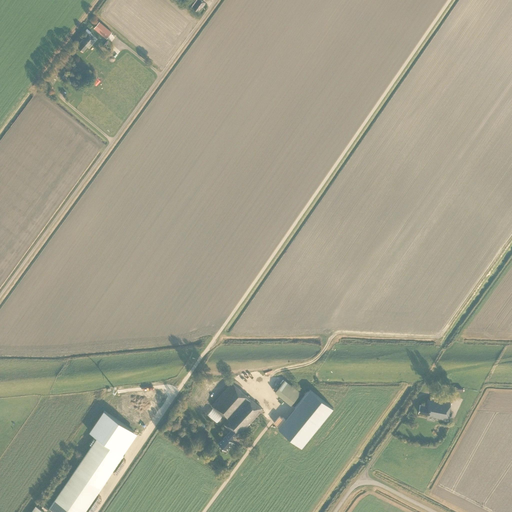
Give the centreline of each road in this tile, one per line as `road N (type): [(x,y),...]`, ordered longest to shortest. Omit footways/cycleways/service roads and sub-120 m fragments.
road 1 (unclassified): [(0,295),(215,0)]
road 2 (unknown): [(238,381),(272,417),(204,511)]
road 3 (unclassified): [(434,511),(368,482),(352,487),(334,511)]
